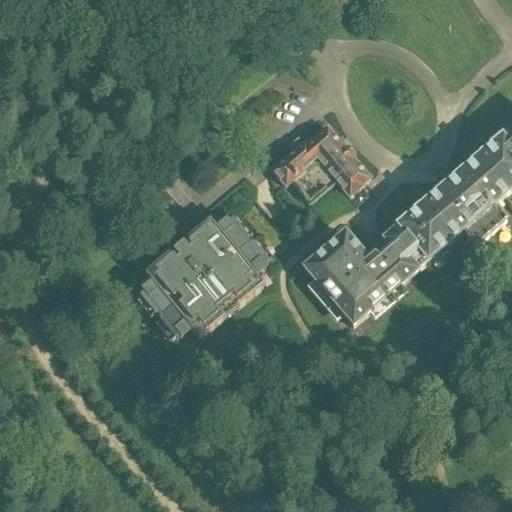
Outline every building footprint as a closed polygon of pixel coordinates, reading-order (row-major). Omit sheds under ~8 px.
[(285,54),(279,46),(275,49),(281,57),(285,54)] [(281,57),(275,49),(271,52),(277,60),(281,57)] [(277,60),(271,52),(267,55),(273,63),(277,60)] [(291,62),(285,54),(281,57),(287,65),(291,62)] [(273,63),(267,55),(263,58),(269,66),(273,63)] [(287,65),(281,57),(277,60),(283,68),(287,65)] [(269,66),(263,58),(259,61),(265,69),(269,66)] [(283,68),(277,60),(273,63),(280,71),(283,68)] [(265,69),(259,61),(255,64),(261,72),(265,69)] [(280,71),(273,63),(269,66),(276,74),(280,71)] [(261,72),(255,64),(251,68),(257,76),(261,72)] [(276,74),(269,66),(265,69),(272,77),(276,74)] [(257,76),(251,68),(247,71),(253,79),(257,76)] [(272,77),(265,69),(261,72),(268,80),(272,77)] [(253,79),(247,71),(243,74),(249,82),(253,79)] [(268,80),(261,72),(257,76),(264,84),(268,80)] [(249,82),(243,74),(239,77),(246,85),(249,82)] [(264,84),(257,76),(253,79),(260,87),(264,84)] [(246,85),(239,77),(235,80),(242,88),(246,85)] [(260,87),(253,79),(249,82),(256,90),(260,87)] [(242,88),(235,80),(231,83),(238,91),(242,88)] [(256,90),(249,82),(246,85),(252,93),(256,90)] [(238,91),(231,83),(227,86),(234,94),(238,91)] [(252,93),(246,85),(242,88),(248,96),(252,93)] [(234,94),(227,86),(223,89),(230,97),(234,94)] [(248,96),(242,88),(238,91),(244,99),(248,96)] [(230,97),(223,89),(219,93),(226,101),(230,97)] [(244,99),(238,91),(234,94),(240,102),(244,99)] [(226,101),(219,93),(215,96),(222,104),(226,101)] [(240,102),(234,94),(230,97),(236,105),(240,102)] [(236,105),(230,97),(226,101),(232,109),(236,105)] [(232,109),(226,101),(222,104),(228,112),(232,109)] [(369,183),(370,182),(369,180),(354,164),(354,157),(350,151),(343,150),(329,133),(327,131),(326,133),(313,144),(311,141),(305,146),(271,174),(285,191),(291,185),(310,208),(337,186),(349,201),(363,189),(362,188),(368,183),(369,183)] [(385,246),(365,262),(345,238),(304,273),(353,331),(369,317),(369,316),(401,289),(401,290),(417,276),(427,267),(428,267),(446,251),(464,235),(477,249),(506,224),(494,210),(511,194),(511,134),(502,144),(501,143),(482,160),(466,174),(461,168),(450,178),(449,178),(440,186),(429,196),(434,202),(418,215),(417,215),(398,232),(384,244),(385,246)] [(186,246),(178,252),(170,259),(169,259),(145,279),(154,290),(153,291),(152,290),(151,291),(152,292),(145,298),(144,297),(143,298),(144,299),(142,301),(143,301),(176,342),(176,343),(179,341),(180,342),(181,341),(180,341),(187,335),(188,335),(189,335),(188,334),(189,333),(198,344),(263,290),(255,279),(256,278),(256,279),(257,278),(256,278),(264,271),(264,272),(265,272),(264,270),(290,249),(256,206),(229,228),(228,227),(228,228),(221,235),(220,234),(219,234),(220,235),(219,236),(210,225),(185,245),(186,246)]
